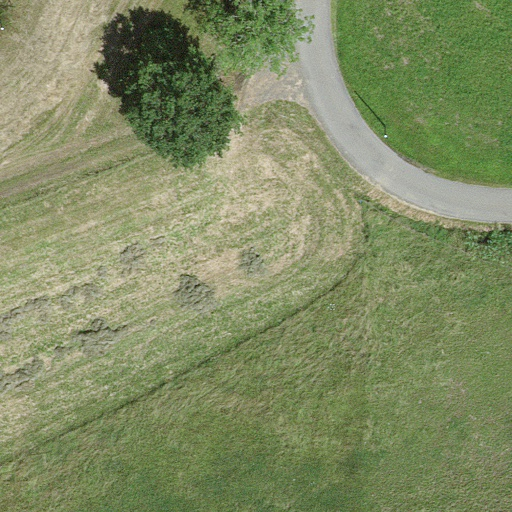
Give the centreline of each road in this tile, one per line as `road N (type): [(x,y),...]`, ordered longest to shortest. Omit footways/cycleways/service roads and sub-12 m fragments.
road 1 (track): [(0,187),(215,95),(317,77)]
road 2 (unclassified): [(313,0),(317,77),(367,162),(417,190),(511,207)]
